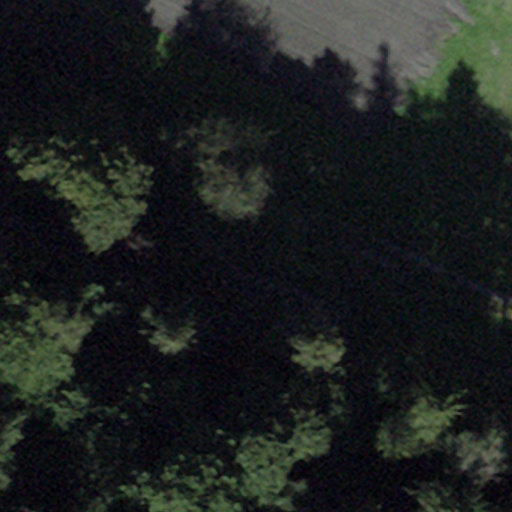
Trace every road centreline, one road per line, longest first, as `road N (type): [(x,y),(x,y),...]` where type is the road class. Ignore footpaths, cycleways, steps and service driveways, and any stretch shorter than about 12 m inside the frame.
road 1 (track): [(511,307),(333,235),(0,62)]
road 2 (track): [(511,375),(0,222)]
